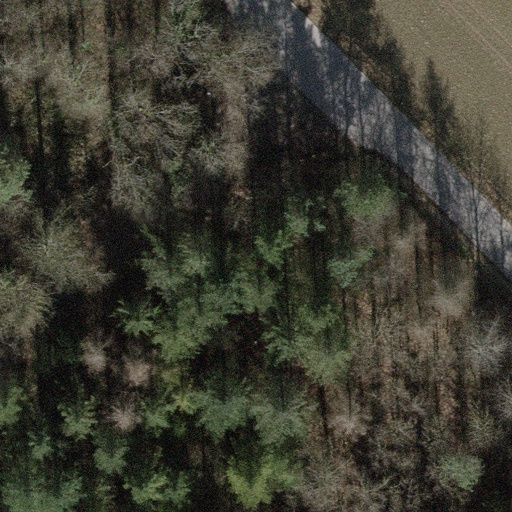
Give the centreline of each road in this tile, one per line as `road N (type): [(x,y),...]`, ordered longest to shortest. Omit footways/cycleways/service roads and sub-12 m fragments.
road 1 (track): [(323,55),(0,340)]
road 2 (residential): [(266,0),(511,249)]
